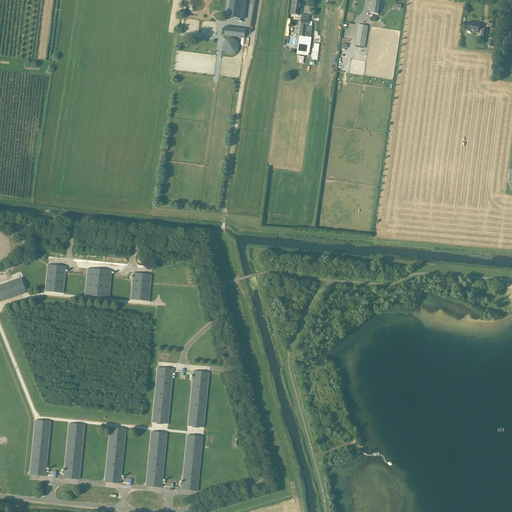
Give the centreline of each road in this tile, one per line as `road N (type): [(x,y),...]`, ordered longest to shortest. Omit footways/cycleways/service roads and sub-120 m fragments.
road 1 (track): [(172,511),(261,478),(198,248),(15,224)]
road 2 (track): [(295,497),(222,233),(258,0)]
road 3 (track): [(225,280),(283,491),(221,511)]
road 4 (track): [(31,477),(197,493)]
